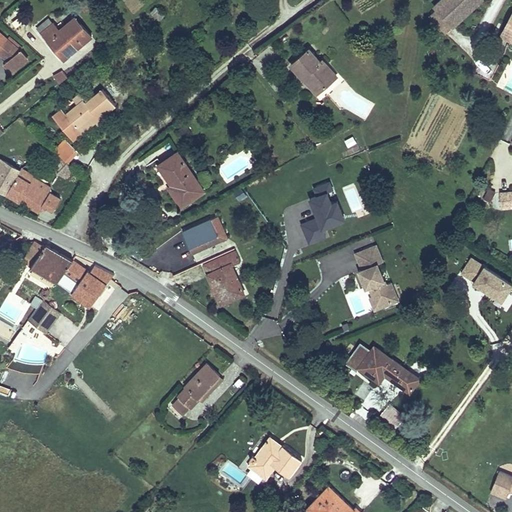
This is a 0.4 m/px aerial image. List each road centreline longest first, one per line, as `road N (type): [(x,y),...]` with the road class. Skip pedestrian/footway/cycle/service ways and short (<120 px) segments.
road 1 (residential): [(472,511),(173,299),(109,259),(0,212)]
road 2 (unknown): [(292,213),(287,271),(249,353)]
road 3 (unknown): [(491,347),(418,473)]
